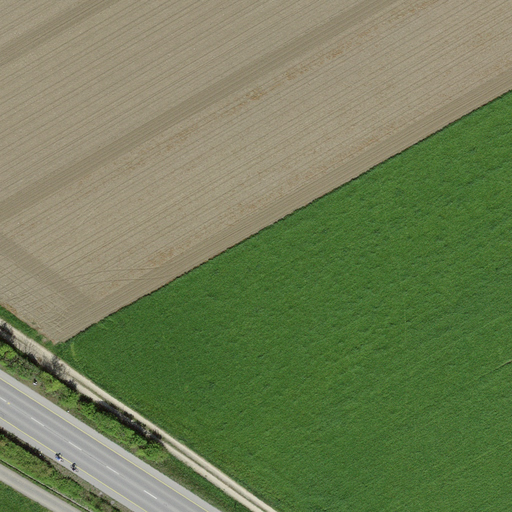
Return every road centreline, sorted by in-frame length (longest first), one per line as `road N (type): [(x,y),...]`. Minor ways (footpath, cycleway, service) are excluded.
road 1 (track): [(266,511),(0,325)]
road 2 (secondary): [(0,400),(172,511)]
